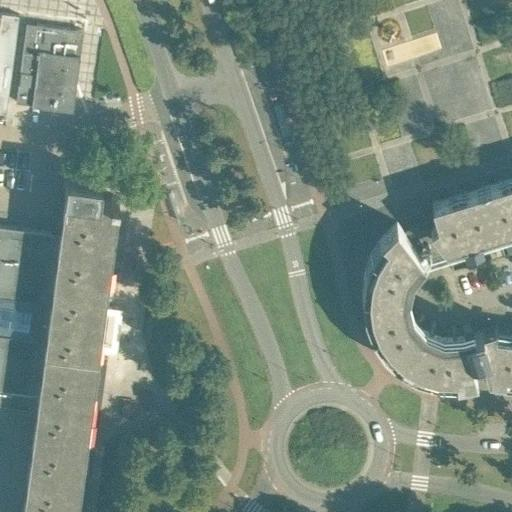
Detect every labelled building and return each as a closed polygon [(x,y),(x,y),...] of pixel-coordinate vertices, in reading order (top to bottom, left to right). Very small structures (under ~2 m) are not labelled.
[(20,14),(0,11),(0,61),(13,63),(20,14)] [(25,33),(17,101),(73,108),(83,29),(36,23),(35,35),(25,33)] [(0,111),(7,112),(13,63),(0,61),(0,111)] [(103,307),(110,258),(119,197),(110,195),(110,199),(99,198),(102,178),(67,173),(64,194),(71,195),(66,232),(56,301),(53,327),(51,339),(99,345),(100,333),(103,307)] [(511,225),(511,176),(483,186),(496,230),(511,225)] [(496,230),(483,186),(432,201),(438,220),(431,226),(446,246),(496,230)] [(511,334),(495,333),(497,326),(497,323),(495,323),(495,325),(464,336),(443,336),(424,329),(408,311),(404,292),(408,271),(422,254),(397,220),(380,237),(370,253),(365,268),(361,291),(365,312),(371,330),(382,347),(396,360),(413,370),(434,378),(456,378),(477,375),(474,362),(485,360),(488,377),(504,379),(502,386),(511,387),(511,334)] [(0,293),(56,301),(66,232),(8,225),(0,285),(0,293)] [(0,401),(42,407),(51,339),(0,332),(0,401)] [(87,436),(99,345),(51,339),(42,407),(41,413),(40,417),(31,488),(79,495),(87,436)] [(76,511),(79,495),(31,488),(27,511),(76,511)]
